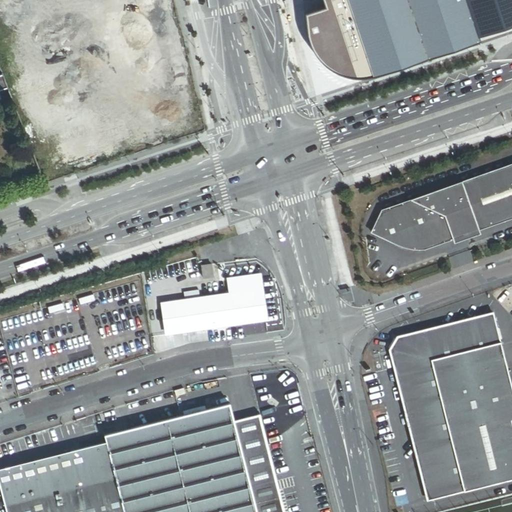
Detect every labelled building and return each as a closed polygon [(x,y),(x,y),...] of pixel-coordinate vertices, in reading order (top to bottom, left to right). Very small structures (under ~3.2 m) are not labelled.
[(369,73),(479,37),(466,0),(325,0),(328,6),(305,18),(312,46),(325,65),(348,77),(369,73)] [(511,25),(511,0),(466,0),(479,37),(511,25)] [(481,228),(511,216),(511,163),(464,181),(464,180),(461,181),(462,183),(420,198),(419,196),(419,195),(383,207),(372,230),(391,240),(397,242),(400,243),(401,244),(403,245),(405,245),(408,246),(410,246),(412,247),(414,247),(416,247),(418,247),(422,247),(425,247),(427,247),(455,237),(459,229),(463,223),(471,226),(479,229),(481,228)] [(462,183),(461,181),(419,196),(420,198),(462,183)] [(471,226),(463,223),(459,229),(455,237),(456,241),(480,232),(479,229),(471,226)] [(213,277),(211,264),(202,266),(204,278),(213,277)] [(266,320),(260,277),(227,282),(229,293),(201,298),(193,299),(197,330),(266,320)] [(201,298),(200,290),(185,292),(186,300),(193,299),(201,298)] [(197,330),(193,299),(186,300),(164,303),(169,334),(197,330)] [(511,479),(511,389),(492,313),(397,337),(389,349),(424,486),(428,484),(432,499),(465,491),(464,486),(492,479),(493,484),(511,479)] [(211,401),(198,404),(200,412),(213,409),(211,401)] [(102,437),(104,444),(121,511),(256,511),(234,423),(230,405),(213,409),(200,412),(102,437)] [(282,511),(259,416),(234,423),(256,511),(282,511)] [(121,511),(104,444),(0,470),(0,492),(5,511),(121,511)]
